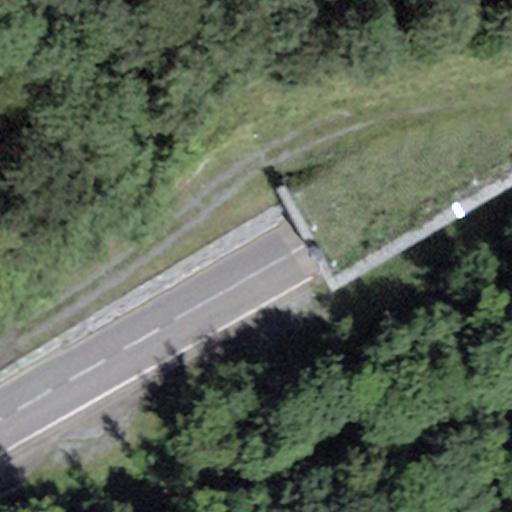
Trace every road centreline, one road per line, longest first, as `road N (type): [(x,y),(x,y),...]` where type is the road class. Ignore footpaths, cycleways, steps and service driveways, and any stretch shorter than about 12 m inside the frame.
road 1 (track): [(0,342),(314,133),(371,114),(511,89)]
road 2 (primary): [(308,243),(0,420)]
road 3 (primary): [(308,243),(511,125)]
